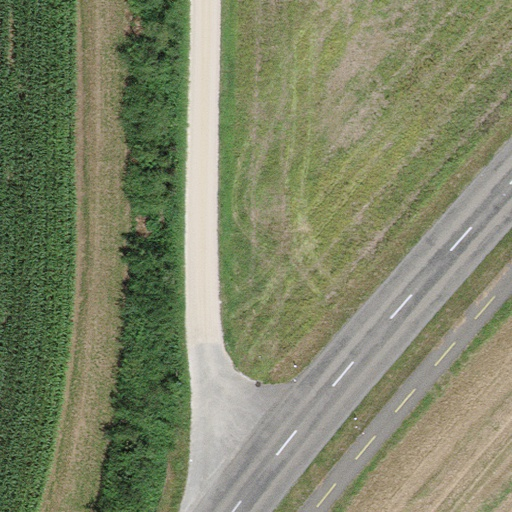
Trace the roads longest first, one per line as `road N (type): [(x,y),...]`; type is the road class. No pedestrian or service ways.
road 1 (track): [(199,0),(204,340),(215,399),(267,468)]
road 2 (tertiary): [(235,511),(511,181)]
